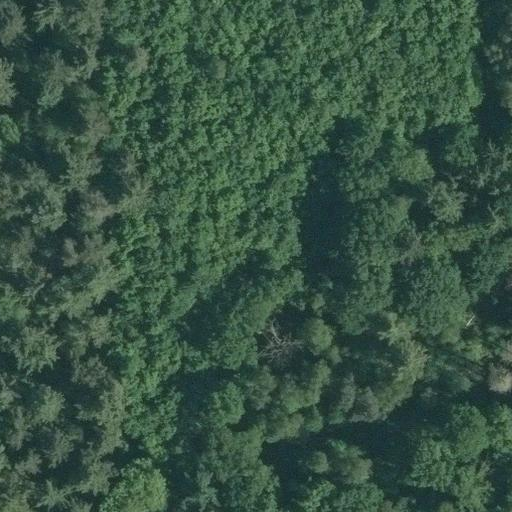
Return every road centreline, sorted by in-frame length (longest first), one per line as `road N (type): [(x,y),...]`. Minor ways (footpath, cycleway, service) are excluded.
road 1 (track): [(478,0),(466,117),(303,275),(221,380),(180,477),(153,490),(0,501)]
road 2 (track): [(116,493),(90,0)]
